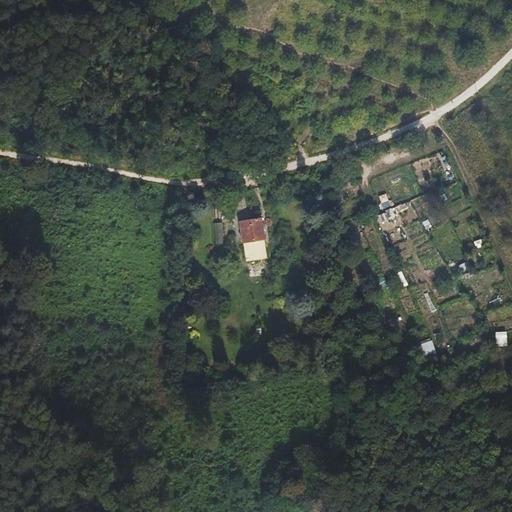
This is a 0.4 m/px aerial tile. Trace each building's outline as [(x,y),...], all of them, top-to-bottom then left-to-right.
[(262,215),(253,216),(257,237),(266,235),(262,215)] [(214,238),(222,239),(223,222),(215,222),(214,238)] [(461,272),(471,267),(468,261),(458,265),(461,272)] [(381,287),(388,284),(384,276),(377,280),(381,287)] [(432,339),(420,342),(424,356),(436,352),(432,339)]
